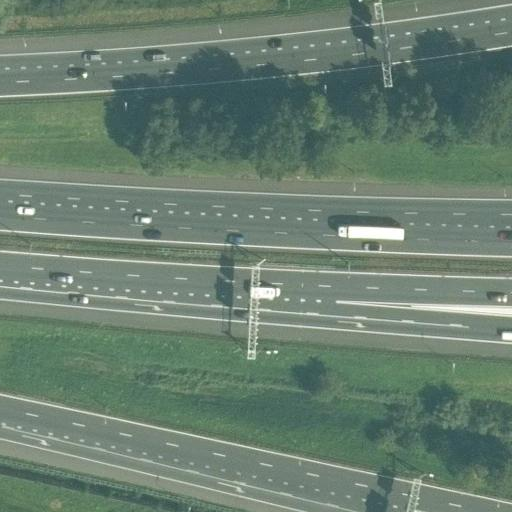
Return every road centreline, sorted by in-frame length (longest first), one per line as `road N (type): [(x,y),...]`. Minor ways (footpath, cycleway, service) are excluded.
road 1 (motorway): [(511,31),(244,65),(0,81)]
road 2 (motorway): [(511,234),(0,208)]
road 3 (motorway): [(0,407),(413,495)]
road 4 (motorway): [(0,272),(336,293)]
road 5 (motorway): [(336,293),(511,329)]
road 6 (motorway): [(336,293),(511,292)]
